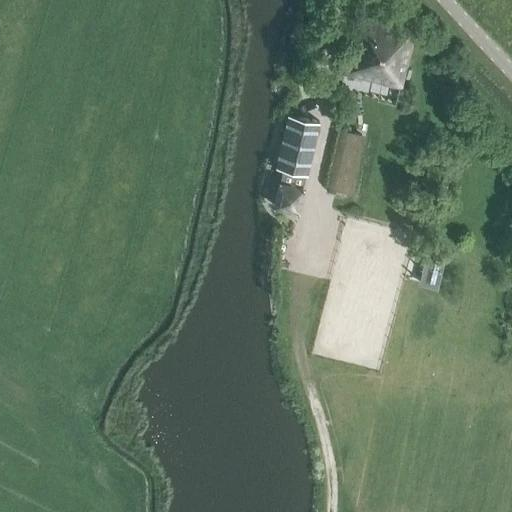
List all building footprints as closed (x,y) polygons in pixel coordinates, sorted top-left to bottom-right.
[(400,85),(413,29),(358,16),(345,72),(391,83),(400,85)] [(309,174),(320,121),(288,114),(276,166),(309,174)] [(321,184),(348,190),(362,133),(334,127),(321,184)] [(297,198),(284,195),(288,172),(279,170),(274,194),(276,194),(274,202),(295,206),(297,198)] [(438,288),(442,270),(446,253),(428,249),(424,266),(420,283),(438,288)]
